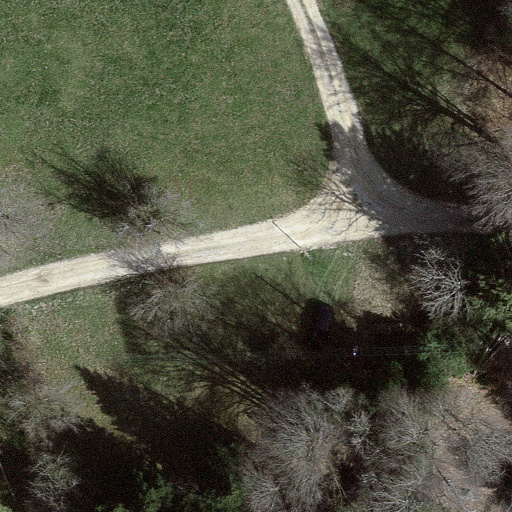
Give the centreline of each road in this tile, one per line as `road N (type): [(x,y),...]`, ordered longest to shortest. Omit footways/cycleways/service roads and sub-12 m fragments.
road 1 (track): [(0,303),(356,230),(511,236)]
road 2 (track): [(356,230),(337,71),(306,0)]
